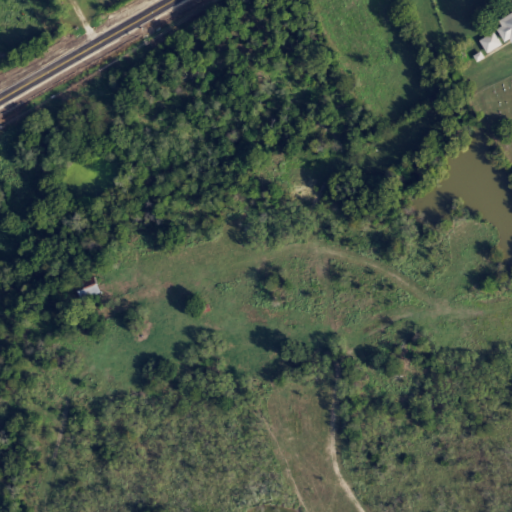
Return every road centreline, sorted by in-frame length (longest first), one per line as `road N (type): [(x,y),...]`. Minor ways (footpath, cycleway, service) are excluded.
road 1 (residential): [(511,292),(454,305),(382,261),(317,243),(251,257)]
road 2 (secondary): [(0,95),(168,0)]
